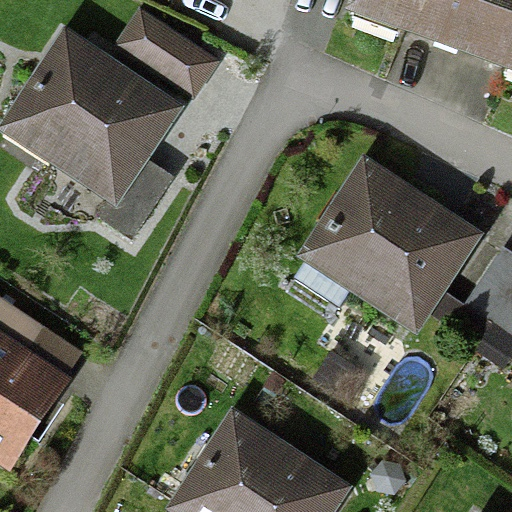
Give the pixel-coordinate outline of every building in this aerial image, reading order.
[(511,0),(371,0),(360,31),(511,84),(511,0)] [(225,79),(151,30),(129,63),(204,112),(225,79)] [(194,124),(76,48),(10,149),(129,225),(194,124)] [(480,241),(367,169),(303,268),(416,341),(480,241)] [(492,327),(511,297),(511,258),(501,251),(463,307),(492,327)] [(511,297),(492,327),(511,340),(511,297)] [(92,395),(0,345),(0,473),(38,494),(92,395)] [(326,511),(342,488),(233,419),(173,511),(326,511)]
